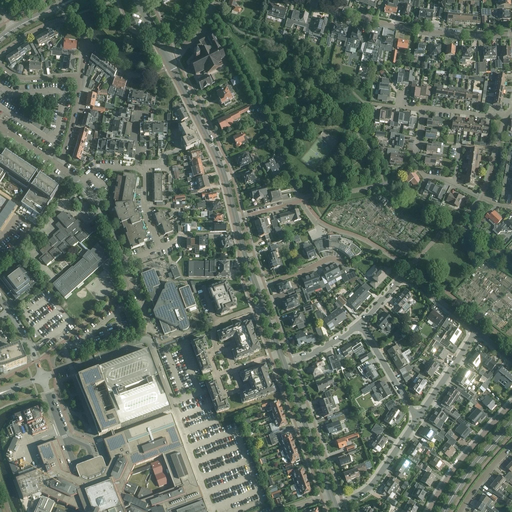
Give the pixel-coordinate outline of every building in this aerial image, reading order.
[(228,5),(234,7),(232,11),(240,13),(241,9),(234,7),(236,2),(236,0),(228,0),(230,0),(228,5)] [(369,0),(367,6),(374,8),(376,0),(369,0)] [(408,17),(409,16),(411,7),(412,7),(413,1),(407,0),(400,0),(400,4),(403,4),(403,7),(402,7),(401,11),(403,12),(402,14),(405,15),(405,16),(408,17)] [(509,0),(499,0),(500,3),(496,3),(497,9),(504,9),(504,6),(510,6),(509,0)] [(385,11),(385,12),(392,14),(392,12),(396,13),(398,4),(393,3),(393,5),(390,5),(391,3),(387,2),(386,7),(386,6),(385,11)] [(279,7),(276,6),(269,3),(267,13),(267,15),(278,18),(277,18),(284,20),(285,17),(287,10),(280,8),(280,6),(279,6),(279,7)] [(422,18),(425,19),(427,10),(424,9),(424,10),(420,9),(418,19),(422,19),(422,18)] [(433,18),(437,18),(438,12),(434,11),(433,12),(430,12),(430,10),(427,10),(425,19),(425,20),(429,20),(429,19),(432,20),(433,18)] [(499,10),(499,13),(499,16),(499,20),(503,19),(503,22),(507,21),(506,19),(510,19),(510,12),(503,12),(503,10),(499,10)] [(297,26),(301,13),(294,11),(291,19),(291,18),(290,20),(287,19),(285,27),(291,29),(293,25),(297,26)] [(310,25),(306,24),(308,15),(307,14),(306,13),(304,12),(303,13),(301,13),(297,26),(306,28),(304,33),(308,34),(310,25)] [(447,22),(453,23),(454,14),(448,14),(445,14),(445,17),(447,17),(447,22)] [(478,16),(472,16),(471,24),(480,25),(480,21),(477,21),(478,16)] [(325,27),(327,22),(326,22),(326,21),(325,20),(323,19),(322,20),(322,21),(317,19),(316,24),(315,24),(314,28),(314,30),(310,28),(309,35),(312,36),(313,33),(318,34),(318,35),(322,36),(324,27),(325,27)] [(338,37),(341,26),(337,24),(337,25),(335,24),(332,35),(330,35),(328,34),(326,45),(329,46),(331,38),(334,39),(335,37),(334,36),(338,37)] [(348,44),(349,39),(345,38),(348,28),(345,27),(346,27),(341,26),(338,37),(342,38),(341,40),(345,41),(344,47),(346,48),(347,43),(348,44)] [(46,33),(49,40),(51,43),(53,46),(58,43),(56,41),(54,43),(53,41),(54,41),(52,39),(55,37),(55,36),(58,35),(58,33),(57,31),(53,33),(51,30),(46,33)] [(347,43),(346,48),(345,51),(350,53),(351,48),(356,50),(358,42),(359,36),(360,37),(362,32),(360,31),(357,30),(356,30),(355,31),(353,31),(351,40),(349,39),(348,44),(347,43)] [(44,43),(49,40),(46,33),(40,36),(44,43)] [(194,46),(198,53),(194,55),(195,59),(189,62),(196,75),(202,72),(204,75),(207,73),(207,74),(220,67),(223,65),(221,60),(225,58),(213,33),(207,37),(205,38),(205,37),(196,41),(198,44),(194,46)] [(378,35),(373,34),(373,35),(370,34),(369,40),(368,40),(367,47),(366,46),(366,50),(373,51),(373,53),(377,55),(377,57),(378,57),(380,46),(376,45),(377,41),(376,40),(378,35)] [(39,46),(44,43),(40,36),(35,39),(39,46)] [(386,37),(385,40),(384,39),(384,42),(385,43),(384,49),(384,51),(391,52),(392,46),(393,39),(392,39),(392,38),(390,38),(386,37)] [(397,48),(397,49),(399,50),(399,49),(403,49),(404,49),(407,49),(408,43),(402,42),(403,40),(399,40),(397,48)] [(68,49),(76,50),(77,42),(64,41),(64,42),(62,42),(61,43),(60,47),(61,47),(64,48),(63,50),(67,50),(68,49)] [(365,43),(360,42),(357,52),(362,54),(365,43)] [(27,44),(21,48),(25,54),(31,50),(27,44)] [(417,44),(416,50),(416,51),(414,51),(414,56),(424,57),(426,44),(421,44),(421,45),(417,44)] [(436,56),(440,56),(440,46),(431,45),(431,48),(430,55),(432,56),(432,59),(436,59),(436,56)] [(455,47),(454,47),(453,46),(451,46),(450,47),(447,47),(447,49),(446,49),(446,56),(445,56),(444,60),(447,60),(447,56),(454,57),(455,47)] [(20,57),(25,54),(21,48),(19,49),(18,48),(16,50),(17,51),(16,51),(20,57)] [(470,55),(471,48),(467,48),(467,49),(463,49),(462,60),(460,60),(460,63),(465,63),(465,60),(469,61),(470,59),(471,59),(471,58),(472,58),(472,57),(472,56),(471,56),(470,55)] [(15,61),(20,57),(16,51),(11,55),(15,61)] [(93,53),(90,60),(89,63),(92,65),(94,63),(97,56),(93,53)] [(15,61),(11,55),(6,58),(6,59),(5,59),(10,67),(11,66),(12,67),(17,64),(15,61)] [(98,66),(101,59),(97,56),(94,63),(92,65),(91,66),(90,72),(89,75),(91,76),(94,69),(93,68),(96,65),(98,66)] [(101,59),(98,66),(95,70),(94,73),(95,73),(97,71),(99,72),(101,69),(105,62),(101,59)] [(233,78),(238,76),(230,61),(225,64),(232,79),(233,79),(233,78)] [(104,74),(109,65),(105,62),(101,69),(99,72),(99,73),(100,72),(102,74),(100,76),(99,76),(95,81),(98,83),(102,78),(101,78),(104,74)] [(109,65),(104,74),(106,75),(103,79),(105,80),(106,78),(109,75),(113,68),(109,65)] [(106,78),(105,80),(104,82),(101,86),(103,87),(109,79),(112,81),(117,71),(113,68),(109,75),(106,78)] [(404,74),(402,85),(408,86),(408,82),(412,83),(414,68),(412,68),(412,71),(409,71),(409,75),(404,74)] [(381,76),(382,75),(384,78),(387,76),(385,73),(382,70),(379,72),(381,76)] [(402,85),(404,74),(398,73),(398,75),(394,74),(393,82),(397,82),(396,84),(402,85)] [(201,89),(211,84),(214,83),(210,75),(197,82),(201,89)] [(241,82),(238,76),(233,78),(233,79),(232,79),(235,85),(241,82)] [(116,95),(118,89),(121,79),(115,77),(112,86),(110,86),(108,89),(107,92),(109,93),(108,94),(114,96),(114,95),(116,95)] [(118,91),(123,92),(126,81),(121,79),(118,89),(116,95),(116,96),(118,97),(119,92),(118,91)] [(378,90),(389,92),(390,86),(389,86),(389,82),(388,82),(389,79),(382,79),(381,85),(379,85),(378,90)] [(414,98),(419,99),(421,88),(415,87),(416,82),(412,81),(412,85),(410,94),(414,95),(414,98)] [(441,98),(442,89),(443,86),(434,85),(432,96),(434,96),(435,97),(441,98)] [(230,101),(233,100),(230,95),(234,93),(231,87),(227,89),(227,88),(217,93),(220,100),(219,100),(222,105),(224,104),(225,106),(231,103),(230,101)] [(426,89),(421,88),(419,99),(425,100),(425,96),(429,97),(430,87),(426,87),(426,89)] [(389,92),(378,90),(378,96),(379,96),(379,100),(386,101),(387,97),(389,97),(389,92)] [(473,90),(472,93),(471,102),(477,103),(477,102),(480,103),(481,95),(478,95),(478,94),(476,94),(476,91),(473,90)] [(137,94),(134,93),(129,92),(130,91),(129,91),(127,103),(131,104),(131,102),(136,103),(136,104),(137,103),(141,104),(141,105),(151,107),(151,109),(151,108),(154,109),(156,98),(155,98),(155,99),(152,98),(152,97),(147,96),(147,94),(146,94),(146,96),(144,95),(138,94),(139,93),(138,93),(137,94)] [(239,115),(244,113),(244,114),(252,109),(250,105),(242,109),(242,110),(218,122),(222,130),(227,128),(228,129),(231,127),(231,126),(232,125),(230,121),(233,120),(233,121),(240,117),(239,115)] [(118,118),(114,118),(114,121),(113,121),(111,131),(112,132),(111,135),(100,133),(99,136),(106,137),(106,140),(111,141),(112,136),(121,138),(122,134),(120,134),(122,122),(124,123),(124,120),(128,121),(129,117),(128,117),(129,112),(133,113),(134,107),(128,106),(127,111),(119,109),(119,110),(118,115),(119,115),(118,118)] [(176,113),(177,116),(179,118),(181,122),(188,118),(183,109),(182,107),(178,109),(180,111),(176,113)] [(83,120),(91,122),(94,123),(95,117),(96,118),(97,111),(90,110),(89,115),(84,114),(83,120)] [(380,122),(384,122),(386,111),(380,110),(380,112),(376,112),(376,114),(373,114),(372,118),(375,119),(375,123),(379,123),(380,122)] [(390,123),(390,124),(389,126),(393,127),(395,116),(391,115),(392,112),(386,111),(384,122),(390,123)] [(399,116),(395,116),(393,127),(397,128),(398,124),(403,125),(404,114),(399,113),(399,116)] [(410,114),(404,114),(403,125),(408,125),(408,127),(412,128),(413,119),(410,118),(410,114)] [(443,119),(432,117),(432,120),(427,120),(426,126),(437,128),(437,125),(442,125),(443,119)] [(91,122),(83,120),(82,126),(89,128),(89,129),(94,130),(95,127),(90,125),(91,122)] [(181,140),(186,151),(200,144),(192,126),(188,128),(185,123),(178,127),(184,139),(181,140)] [(144,124),(140,124),(140,135),(140,134),(143,134),(143,135),(148,135),(149,135),(149,134),(152,134),(152,135),(157,135),(158,135),(163,135),(163,134),(166,134),(166,135),(167,135),(167,124),(163,124),(163,125),(158,125),(158,124),(157,124),(157,125),(153,125),(153,124),(149,124),(149,125),(144,125),(144,124)] [(79,134),(92,138),(92,136),(88,135),(89,131),(81,128),(79,134)] [(439,137),(440,133),(441,133),(442,131),(431,130),(430,133),(426,132),(425,139),(435,140),(436,137),(439,137)] [(77,140),(85,143),(86,139),(92,141),(92,138),(79,134),(77,140)] [(237,147),(242,145),(248,142),(243,134),(236,137),(236,136),(233,137),(234,140),(233,140),(234,142),(235,141),(237,144),(236,145),(237,147)] [(401,135),(392,134),(391,134),(390,139),(395,140),(395,141),(393,141),(392,142),(392,145),(393,146),(394,146),(403,147),(404,138),(400,138),(401,135)] [(85,143),(77,140),(76,146),(84,148),(85,143)] [(132,158),(135,159),(135,154),(133,153),(134,145),(133,145),(133,146),(129,145),(129,144),(124,143),(124,144),(120,143),(120,142),(116,141),(115,144),(110,143),(111,142),(106,141),(106,142),(102,141),(102,140),(99,140),(97,151),(97,150),(100,150),(100,151),(105,152),(105,153),(106,153),(106,152),(108,152),(108,153),(114,154),(115,152),(117,152),(117,153),(123,154),(122,154),(123,154),(123,153),(126,154),(131,156),(131,158),(132,158)] [(441,150),(441,146),(443,146),(443,144),(432,142),(431,145),(427,145),(426,151),(437,153),(437,149),(441,150)] [(74,152),(82,154),(84,148),(76,146),(74,152)] [(390,164),(391,166),(394,166),(394,164),(402,165),(403,156),(397,155),(398,151),(388,150),(387,154),(391,154),(390,164)] [(192,163),(200,160),(201,160),(203,159),(202,156),(200,156),(200,155),(201,155),(200,151),(188,153),(188,156),(183,157),(184,161),(189,160),(190,163),(192,163)] [(82,154),(74,152),(72,158),(84,161),(85,159),(81,157),(82,154)] [(240,168),(250,164),(250,165),(253,164),(250,155),(247,156),(245,152),(237,155),(239,159),(236,161),(237,164),(239,164),(240,168)] [(0,183),(5,175),(8,177),(26,189),(27,190),(27,189),(30,191),(21,204),(22,204),(40,216),(40,217),(41,216),(43,217),(49,208),(47,207),(59,188),(58,188),(58,186),(60,186),(61,185),(62,184),(62,183),(62,182),(62,181),(61,180),(61,179),(60,179),(60,178),(60,179),(58,178),(57,179),(57,178),(56,179),(57,179),(56,180),(55,179),(55,180),(55,181),(54,181),(55,181),(54,182),(54,183),(55,184),(54,184),(53,184),(40,176),(40,175),(40,176),(37,174),(38,174),(37,173),(37,174),(6,153),(1,160),(0,159),(0,183)] [(479,162),(480,162),(481,156),(477,156),(465,154),(464,157),(469,157),(468,161),(479,162)] [(439,162),(439,158),(442,158),(442,157),(432,155),(432,158),(425,157),(424,164),(435,165),(435,162),(439,162)] [(280,175),(277,168),(279,168),(278,165),(276,166),(273,159),(267,161),(263,163),(264,165),(264,166),(267,173),(270,171),(273,179),(278,177),(279,181),(285,178),(284,174),(280,175)] [(191,169),(192,170),(202,166),(201,160),(200,160),(192,163),(190,163),(183,164),(184,167),(189,166),(189,164),(192,164),(193,168),(191,169)] [(192,170),(191,169),(193,178),(204,175),(202,166),(192,170)] [(252,171),(242,176),(246,184),(250,182),(251,185),(255,183),(255,180),(256,180),(252,171)] [(413,171),(404,177),(407,183),(410,181),(413,185),(412,187),(415,188),(420,180),(413,171)] [(123,178),(118,177),(113,204),(115,204),(115,207),(114,207),(119,222),(121,221),(131,249),(144,244),(143,242),(149,240),(139,214),(137,215),(133,204),(136,186),(137,177),(124,175),(123,178)] [(198,185),(208,182),(207,177),(196,179),(198,185)] [(208,182),(198,185),(199,191),(210,188),(208,182)] [(428,192),(431,194),(435,186),(428,183),(428,184),(425,182),(419,193),(422,195),(424,192),(427,194),(428,192)] [(442,189),(435,186),(431,194),(438,197),(437,199),(440,200),(444,192),(441,190),(442,189)] [(256,200),(263,198),(265,205),(281,200),(279,193),(273,194),(270,195),(269,195),(269,194),(267,195),(265,187),(260,189),(259,188),(254,189),(254,190),(251,191),(251,193),(250,193),(251,197),(252,197),(253,199),(255,198),(256,200)] [(206,201),(216,199),(215,193),(208,194),(207,193),(201,194),(202,198),(206,197),(206,201)] [(449,194),(446,202),(457,207),(462,197),(454,194),(453,196),(449,194)] [(9,200),(0,214),(0,228),(16,205),(9,200)] [(214,203),(210,204),(210,202),(197,204),(198,209),(205,208),(204,207),(211,206),(212,212),(220,210),(219,203),(215,204),(214,203)] [(291,213),(279,216),(281,223),(293,220),(294,222),(301,220),(298,210),(291,212),(291,213)] [(53,285),(65,298),(108,260),(107,258),(107,256),(106,255),(105,253),(104,252),(103,250),(102,249),(101,247),(100,246),(99,245),(98,243),(91,251),(89,250),(88,249),(87,248),(85,247),(84,246),(83,244),(82,243),(85,240),(86,240),(89,237),(93,233),(97,230),(94,227),(92,229),(89,225),(87,227),(81,221),(79,222),(78,220),(76,221),(73,218),(74,217),(73,216),(72,217),(69,213),(66,216),(63,212),(57,218),(60,222),(56,226),(60,230),(53,235),(53,238),(49,241),(48,240),(40,247),(42,249),(40,252),(35,246),(29,251),(33,255),(28,260),(32,265),(39,259),(41,262),(43,261),(47,266),(51,262),(51,263),(55,259),(59,256),(62,253),(64,255),(68,251),(69,251),(72,248),(76,244),(77,245),(79,243),(80,244),(82,246),(83,247),(85,249),(86,250),(88,252),(83,258),(84,258),(73,268),(73,267),(53,285)] [(157,221),(164,218),(162,212),(153,216),(155,220),(156,219),(157,221)] [(489,218),(490,219),(489,221),(494,226),(494,229),(492,231),(494,233),(499,227),(497,225),(502,220),(497,215),(498,214),(495,212),(492,215),(489,213),(485,217),(488,219),(489,218)] [(213,219),(213,222),(217,222),(223,222),(223,215),(220,215),(220,214),(216,214),(216,216),(212,216),(212,213),(209,213),(209,218),(212,218),(212,219),(213,219)] [(157,226),(169,222),(169,221),(166,223),(164,218),(157,221),(157,222),(156,222),(157,226)] [(257,230),(266,227),(269,226),(267,219),(255,223),(257,230)] [(503,223),(499,227),(494,233),(498,236),(501,232),(504,232),(506,230),(508,232),(511,231),(511,221),(511,220),(507,224),(505,224),(503,223)] [(225,224),(217,225),(217,222),(213,222),(210,222),(210,225),(215,225),(215,228),(217,228),(217,232),(225,232),(227,231),(227,229),(225,228),(225,224)] [(174,235),(171,227),(163,230),(164,231),(162,232),(164,236),(167,234),(168,237),(174,235)] [(269,235),(266,227),(257,230),(259,238),(265,236),(266,240),(269,239),(268,235),(269,235)] [(232,247),(229,236),(220,238),(223,249),(232,247)] [(209,247),(208,237),(199,237),(199,239),(199,247),(209,247)] [(341,239),(340,239),(341,237),(339,237),(337,237),(336,237),(333,237),(331,237),(328,237),(328,238),(328,240),(325,241),(325,240),(321,241),(317,242),(314,244),(319,254),(321,252),(324,252),(326,251),(329,251),(329,249),(332,249),(334,250),(337,250),(340,251),(342,253),(344,254),(346,256),(348,258),(350,260),(360,254),(361,253),(361,252),(360,251),(359,250),(358,249),(356,248),(355,247),(354,246),(352,245),(351,245),(352,243),(351,242),(349,241),(348,241),(347,240),(345,240),(343,239),(341,239)] [(199,247),(199,239),(187,239),(187,250),(195,250),(195,254),(199,254),(199,247)] [(316,257),(311,245),(304,248),(305,250),(303,251),(305,255),(307,254),(309,260),(316,257)] [(269,263),(278,260),(276,254),(277,253),(276,250),(270,252),(272,255),(269,256),(270,261),(269,261),(269,263)] [(278,260),(269,263),(270,264),(269,265),(271,270),(274,270),(275,273),(279,271),(278,268),(284,266),(281,259),(278,260)] [(37,283),(20,262),(0,278),(0,279),(16,300),(37,283)] [(229,274),(229,264),(189,262),(189,278),(229,279),(230,278),(230,275),(229,274)] [(341,276),(335,265),(328,268),(335,280),(341,276)] [(175,279),(180,277),(176,266),(170,268),(175,279)] [(335,280),(328,268),(322,272),(328,283),(335,280)] [(384,270),(382,272),(381,271),(377,275),(372,271),(367,276),(373,281),(370,285),(375,289),(390,273),(391,269),(384,268),(384,270)] [(164,288),(164,289),(161,289),(154,270),(140,275),(151,302),(152,302),(154,309),(153,313),(155,319),(159,321),(164,335),(176,331),(176,328),(178,327),(178,328),(179,329),(180,330),(181,331),(182,331),(183,331),(184,331),(185,331),(186,331),(187,330),(188,330),(188,329),(188,328),(189,327),(189,326),(189,324),(184,311),(196,306),(188,287),(176,291),(175,287),(174,286),(174,285),(173,285),(172,284),(171,284),(170,284),(169,284),(168,284),(167,284),(166,285),(165,286),(165,287),(164,287),(164,288)] [(316,274),(309,277),(314,291),(325,287),(325,286),(323,281),(319,283),(316,274)] [(314,291),(309,277),(302,279),(307,294),(314,291)] [(209,289),(211,292),(213,299),(214,299),(216,304),(221,315),(229,313),(228,310),(236,307),(231,295),(230,295),(226,283),(209,289)] [(290,290),(287,283),(277,287),(277,288),(276,288),(278,293),(279,293),(279,294),(283,293),(286,292),(287,291),(288,295),(294,293),(293,289),(290,290)] [(367,290),(363,286),(354,295),(362,303),(366,299),(367,300),(370,296),(365,292),(367,290)] [(402,309),(408,302),(409,302),(410,302),(412,299),(411,298),(412,297),(405,291),(394,303),(398,307),(394,312),(400,317),(405,311),(402,309)] [(296,307),(293,300),(296,299),(295,295),(289,297),(290,301),(286,302),(287,302),(283,304),(284,305),(283,305),(284,310),(285,310),(286,311),(296,307)] [(360,307),(359,307),(362,303),(354,295),(347,303),(356,311),(360,307)] [(341,298),(338,300),(344,306),(346,304),(341,298)] [(338,311),(331,315),(338,324),(342,321),(341,320),(345,318),(340,310),(341,308),(344,306),(338,300),(336,302),(334,304),(337,308),(336,309),(338,311)] [(319,322),(324,320),(320,311),(315,313),(319,322)] [(427,319),(433,324),(432,325),(432,326),(433,327),(434,328),(435,328),(436,328),(436,327),(437,327),(443,319),(433,311),(427,319)] [(382,330),(385,328),(388,329),(387,330),(389,333),(394,327),(389,323),(392,320),(385,314),(375,324),(382,330)] [(334,327),(338,324),(331,315),(323,321),(328,329),(333,326),(334,327)] [(303,324),(302,320),(300,316),(290,319),(293,327),(297,326),(299,330),(304,328),(303,324)] [(253,355),(253,354),(260,351),(250,324),(247,325),(247,324),(241,326),(242,327),(240,328),(239,326),(225,331),(218,334),(221,343),(234,338),(239,350),(232,353),(235,361),(250,356),(253,355)] [(453,331),(450,335),(457,339),(461,333),(457,331),(458,330),(451,325),(449,329),(453,331)] [(225,331),(218,334),(204,339),(200,340),(203,349),(211,370),(215,383),(222,402),(225,411),(229,409),(243,404),(250,402),(243,383),(240,374),(235,361),(232,353),(225,331)] [(303,332),(303,333),(302,332),(296,334),(297,337),(295,337),(298,344),(297,344),(297,346),(299,347),(300,346),(300,345),(306,342),(307,344),(311,342),(312,343),(316,342),(314,336),(310,338),(309,337),(308,337),(305,338),(303,332)] [(453,345),(457,339),(450,335),(448,339),(444,336),(440,343),(448,348),(450,345),(449,344),(450,343),(453,345)] [(204,339),(200,340),(191,344),(202,373),(211,370),(203,349),(207,348),(204,339)] [(439,344),(433,340),(431,342),(437,346),(434,350),(437,351),(434,355),(443,360),(448,353),(439,347),(439,348),(437,346),(439,344)] [(3,373),(27,364),(24,358),(20,348),(8,352),(0,341),(0,373),(1,373),(2,373),(3,373)] [(355,355),(364,350),(358,341),(350,346),(349,346),(353,352),(354,353),(355,355)] [(345,358),(350,354),(351,355),(354,353),(353,352),(349,346),(350,346),(349,345),(340,351),(345,358)] [(392,360),(401,354),(397,346),(388,352),(392,360)] [(139,354),(116,363),(98,369),(121,429),(170,410),(148,351),(139,354)] [(480,363),(481,364),(483,361),(481,359),(483,356),(477,351),(473,356),(474,356),(469,362),(469,363),(467,366),(472,369),(474,367),(476,365),(477,366),(480,363)] [(401,354),(392,360),(398,370),(407,364),(409,363),(404,353),(401,354)] [(484,354),(483,356),(481,359),(483,361),(481,364),(488,369),(490,367),(493,369),(496,364),(489,359),(490,359),(484,354)] [(428,368),(435,372),(439,366),(437,365),(439,362),(435,359),(430,365),(424,361),(422,364),(428,368)] [(322,374),(320,367),(325,365),(323,361),(313,365),(314,368),(309,369),(311,373),(312,372),(314,377),(322,374)] [(240,396),(243,404),(250,402),(275,393),(273,386),(271,387),(266,372),(268,372),(265,365),(244,373),(240,374),(243,383),(249,381),(252,391),(240,396)] [(366,370),(363,365),(357,368),(360,374),(363,372),(365,376),(369,374),(372,380),(378,377),(376,373),(374,370),(376,369),(373,365),(366,370)] [(412,370),(414,367),(412,365),(410,367),(409,365),(404,368),(407,373),(412,370)] [(435,372),(428,368),(424,374),(431,378),(435,372)] [(113,432),(121,429),(98,369),(75,378),(94,421),(99,437),(111,432),(112,436),(113,437),(115,437),(114,435),(113,432)] [(470,382),(472,379),(475,375),(468,370),(467,372),(464,369),(460,376),(467,380),(470,382)] [(503,383),(509,375),(502,369),(494,379),(492,382),(496,384),(499,380),(503,383)] [(484,373),(482,376),(488,380),(489,379),(492,375),(493,374),(490,372),(487,375),(484,373)] [(415,385),(423,390),(426,385),(422,382),(424,378),(419,375),(416,378),(419,380),(415,385)] [(511,377),(509,375),(503,383),(506,385),(504,387),(508,390),(511,385),(511,377)] [(465,384),(467,380),(460,376),(456,382),(459,384),(458,385),(466,390),(468,386),(465,384)] [(332,379),(326,381),(316,384),(319,392),(324,390),(323,389),(328,387),(328,386),(333,384),(332,379)] [(379,393),(375,395),(379,402),(391,395),(384,382),(375,387),(379,393)] [(215,383),(206,386),(216,414),(225,411),(229,409),(226,401),(222,402),(215,383)] [(423,390),(415,385),(413,383),(409,389),(415,393),(415,394),(417,396),(418,395),(419,396),(423,390)] [(363,394),(373,388),(371,384),(361,391),(363,394)] [(484,385),(483,384),(479,389),(484,393),(488,388),(487,387),(484,385)] [(426,387),(417,398),(420,400),(429,389),(426,387)] [(473,398),(467,395),(458,388),(455,391),(452,389),(447,396),(454,401),(456,402),(461,395),(467,399),(467,400),(470,402),(472,399),(473,398)] [(321,410),(335,405),(339,403),(336,396),(332,398),(330,391),(324,394),(327,400),(318,403),(321,410)] [(454,401),(447,396),(442,403),(441,406),(450,412),(452,408),(450,407),(454,401)] [(496,405),(487,397),(485,396),(483,398),(485,400),(482,403),(491,411),(496,405)] [(472,399),(470,402),(475,407),(474,407),(477,409),(468,419),(475,425),(481,419),(482,420),(485,417),(478,411),(481,408),(472,399)] [(403,416),(398,412),(399,410),(393,401),(385,405),(387,408),(389,412),(386,417),(387,417),(384,422),(392,428),(395,423),(397,425),(403,416)] [(272,410),(272,411),(281,408),(280,405),(280,404),(280,402),(279,402),(270,404),(271,408),(266,409),(267,412),(272,410)] [(335,405),(321,410),(324,418),(332,414),(331,410),(336,408),(335,405)] [(47,427),(43,418),(42,418),(38,408),(31,410),(31,409),(14,415),(16,422),(11,423),(16,435),(21,433),(17,424),(26,421),(27,425),(28,425),(32,436),(43,432),(47,430),(46,427),(47,427)] [(281,408),(272,411),(273,414),(269,415),(270,418),(283,413),(281,408)] [(437,410),(433,416),(440,420),(442,417),(446,419),(448,416),(441,411),(441,413),(437,410)] [(275,423),(285,419),(283,413),(270,418),(271,421),(275,419),(276,422),(275,422),(275,423)] [(433,424),(432,425),(440,430),(442,426),(444,423),(440,420),(433,416),(429,422),(433,424)] [(459,417),(458,419),(457,420),(458,421),(457,421),(458,422),(456,424),(459,426),(460,424),(461,425),(455,431),(465,440),(471,432),(468,430),(470,427),(464,421),(459,417)] [(287,425),(287,424),(287,422),(286,422),(285,419),(275,423),(275,422),(269,425),(273,434),(273,435),(280,432),(278,428),(287,425)] [(329,434),(335,432),(336,433),(341,431),(338,421),(326,426),(329,434)] [(380,437),(384,430),(377,425),(375,429),(374,428),(372,432),(378,436),(376,438),(378,439),(375,443),(372,441),(369,446),(373,449),(377,452),(380,448),(382,449),(387,442),(380,437)] [(207,511),(198,488),(196,488),(190,485),(188,481),(174,487),(175,489),(153,497),(150,490),(149,491),(142,487),(136,500),(133,499),(133,497),(131,498),(124,495),(123,491),(126,485),(128,484),(127,482),(134,466),(184,448),(176,427),(128,445),(124,433),(115,437),(113,437),(103,441),(111,461),(108,468),(106,468),(106,470),(104,477),(95,480),(87,483),(80,480),(80,478),(78,479),(71,476),(58,440),(50,442),(50,443),(37,448),(42,461),(39,462),(42,469),(19,477),(12,459),(8,461),(15,480),(15,479),(23,500),(41,494),(44,495),(47,496),(46,499),(43,498),(42,498),(41,498),(34,511),(50,511),(54,504),(54,503),(53,502),(54,500),(56,501),(57,503),(59,502),(66,505),(66,507),(68,506),(75,509),(76,511),(78,511),(80,511),(65,511),(57,508),(55,511),(207,511)] [(436,434),(434,433),(433,433),(429,430),(425,428),(420,435),(428,441),(429,440),(431,441),(436,434)] [(284,444),(293,441),(289,433),(285,434),(286,435),(283,436),(282,434),(281,435),(280,432),(273,435),(273,434),(268,436),(272,446),(279,443),(280,446),(284,444)] [(346,445),(345,443),(359,438),(358,434),(343,439),(344,440),(340,441),(335,442),(337,446),(338,445),(340,449),(344,447),(344,446),(346,445)] [(446,434),(445,437),(449,440),(443,448),(444,449),(441,452),(449,458),(455,451),(451,448),(456,442),(451,438),(446,434)] [(11,455),(12,453),(18,440),(13,438),(6,455),(8,461),(12,459),(11,455)] [(293,441),(284,444),(285,447),(284,448),(285,451),(295,447),(293,441)] [(415,443),(411,448),(418,452),(420,449),(424,452),(426,448),(419,444),(418,445),(415,443)] [(295,447),(285,451),(286,453),(284,454),(286,457),(297,453),(295,447)] [(415,456),(418,452),(411,448),(407,454),(411,456),(410,457),(416,461),(415,464),(416,465),(420,468),(422,464),(417,461),(419,458),(415,456)] [(297,453),(286,457),(285,457),(286,460),(289,459),(291,463),(295,462),(296,463),(300,462),(297,453)] [(348,456),(338,460),(341,467),(351,464),(348,456)] [(435,457),(430,464),(440,471),(445,464),(435,457)] [(155,479),(176,473),(172,460),(151,466),(155,479)] [(399,466),(408,472),(409,469),(407,468),(409,465),(403,460),(399,466)] [(346,482),(356,478),(360,477),(359,474),(367,471),(366,470),(369,469),(367,462),(352,468),(353,471),(344,474),(346,482)] [(284,472),(293,468),(291,463),(282,467),(284,472)] [(422,469),(421,469),(426,473),(421,481),(430,487),(435,478),(429,474),(431,470),(422,464),(420,468),(422,469)] [(410,473),(408,472),(399,466),(396,471),(397,472),(394,475),(401,480),(403,476),(405,473),(406,474),(408,476),(410,473)] [(296,478),(305,475),(304,473),(304,471),(304,470),(303,469),(302,469),(294,472),(293,468),(284,472),(285,474),(287,473),(288,475),(294,473),(295,475),(294,476),(295,478),(296,478)] [(296,478),(295,478),(292,479),(295,485),(307,481),(305,475),(296,478)] [(264,478),(268,487),(273,485),(270,476),(264,478)] [(503,484),(505,481),(500,476),(495,482),(504,489),(505,490),(507,487),(503,484)] [(386,486),(396,492),(399,487),(397,486),(394,483),(395,481),(391,478),(386,486)] [(307,481),(295,485),(297,491),(299,490),(309,487),(307,481)] [(502,491),(504,489),(495,482),(491,488),(488,491),(491,494),(492,493),(502,499),(503,497),(497,492),(499,489),(502,491)] [(415,498),(422,501),(426,494),(423,493),(425,488),(418,484),(416,488),(414,492),(417,494),(415,498)] [(396,492),(386,486),(380,494),(385,496),(387,494),(390,496),(393,493),(395,495),(397,493),(396,492)] [(311,492),(312,491),(311,490),(310,489),(309,487),(299,490),(300,493),(301,492),(302,496),(311,493),(311,492)] [(480,502),(494,511),(498,511),(499,511),(493,508),(493,507),(487,504),(490,500),(484,496),(480,502)] [(392,499),(389,498),(388,497),(386,501),(395,506),(397,502),(392,499)] [(276,508),(282,506),(279,499),(273,501),(276,508)] [(409,509),(407,511),(416,511),(418,509),(414,508),(416,503),(410,500),(406,507),(409,509)] [(494,511),(480,502),(475,508),(476,509),(475,510),(478,511),(478,510),(480,511),(485,511),(487,511),(488,511),(494,511)]
